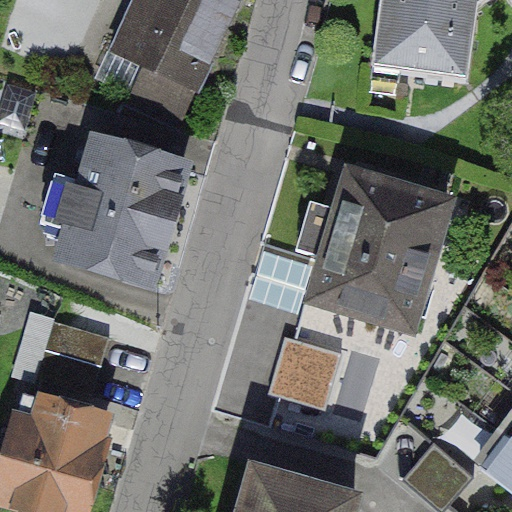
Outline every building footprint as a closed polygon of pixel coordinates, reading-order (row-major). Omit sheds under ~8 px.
[(138,0),(107,63),(200,109),(254,0),(138,0)] [(474,105),(487,0),(383,0),(371,91),(474,105)] [(158,303),(197,178),(95,147),(57,273),(158,303)] [(461,217),(351,184),(307,325),(418,359),(461,217)] [(110,344),(53,329),(37,387),(94,403),(110,344)] [(344,360),(288,344),(272,402),(328,417),(344,360)] [(0,511),(94,511),(122,423),(29,395),(0,488),(0,511)] [(511,459),(493,484),(511,498),(511,459)] [(356,511),(255,482),(246,511),(356,511)]
